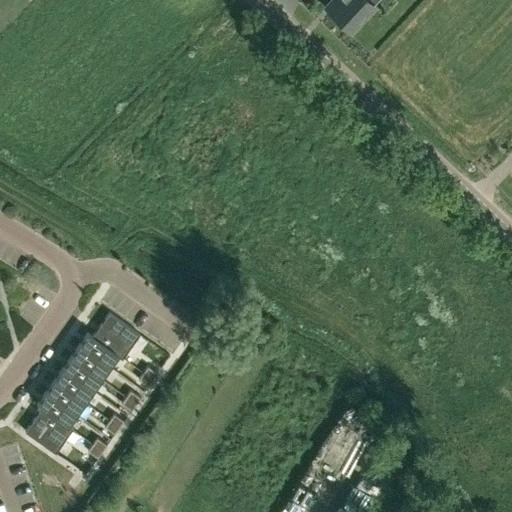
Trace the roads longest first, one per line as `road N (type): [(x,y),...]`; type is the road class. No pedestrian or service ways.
road 1 (tertiary): [(511,238),(256,0)]
road 2 (residential): [(0,393),(65,299),(70,277)]
road 3 (residential): [(70,277),(106,272),(187,325)]
